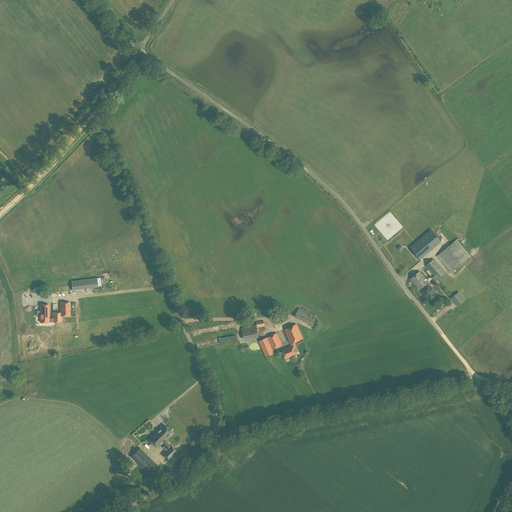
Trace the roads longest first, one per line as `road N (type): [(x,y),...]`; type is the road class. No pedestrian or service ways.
road 1 (unclassified): [(119,511),(194,465),(215,418),(97,111),(138,50)]
road 2 (unclassified): [(441,333),(326,185),(138,50)]
road 3 (track): [(211,439),(474,376)]
road 4 (track): [(97,111),(0,212)]
